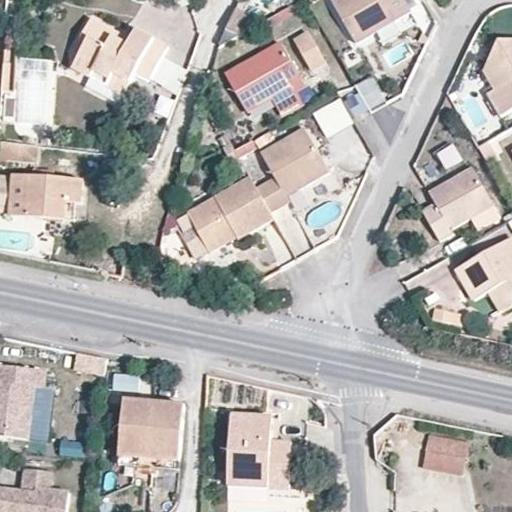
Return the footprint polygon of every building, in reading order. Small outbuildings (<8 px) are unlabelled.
[(191,6),(189,0),(174,0),(178,10),(191,6)] [(274,27),(310,7),(306,0),(270,21),(274,27)] [(412,14),(404,0),(336,0),(332,2),(357,46),(378,34),(376,30),(392,21),(394,24),(412,14)] [(267,22),(236,10),(232,20),(255,29),(267,22)] [(163,58),(169,49),(137,31),(131,42),(129,47),(113,38),(116,33),(92,20),(84,36),(89,39),(80,57),(73,69),(91,79),(108,88),(123,97),(125,98),(137,74),(150,81),(163,58)] [(232,20),(219,50),(255,29),(232,20)] [(401,36),(394,24),(392,21),(376,30),(378,34),(384,45),(401,36)] [(131,42),(116,33),(113,38),(129,47),(131,42)] [(327,65),(309,34),(295,42),(313,73),(327,65)] [(80,57),(89,39),(84,36),(74,53),(80,57)] [(511,44),(498,44),(485,73),(497,93),(490,97),(502,119),(511,112),(511,44)] [(273,100),(303,82),(282,45),(226,77),(248,115),(273,100)] [(15,66),(16,50),(7,49),(6,65),(15,66)] [(169,121),(188,72),(163,58),(150,81),(167,91),(155,114),(169,121)] [(13,94),(15,66),(6,65),(3,65),(1,93),(13,94)] [(357,85),(369,112),(386,104),(375,78),(357,85)] [(123,97),(108,88),(91,79),(86,88),(119,105),(123,97)] [(304,105),(297,94),(307,88),(303,82),(273,100),(283,118),(304,105)] [(347,99),(352,117),(366,112),(361,95),(347,99)] [(327,165),(359,160),(351,103),(319,107),(327,165)] [(330,175),(305,130),(262,155),(276,180),(257,191),(272,216),(291,204),(288,199),(330,175)] [(51,141),(52,132),(42,131),(42,140),(51,141)] [(240,160),(257,151),(252,143),(235,153),(240,160)] [(0,161),(37,165),(39,149),(0,144),(0,161)] [(438,153),(447,170),(464,161),(455,144),(438,153)] [(235,153),(231,145),(225,149),(229,157),(235,153)] [(240,160),(235,153),(229,157),(233,164),(240,160)] [(502,221),(473,170),(430,195),(437,206),(423,214),(441,244),(454,236),(452,231),(471,220),(479,234),(502,221)] [(54,180),(55,173),(34,172),(33,179),(54,180)] [(82,206),(84,182),(54,180),(33,179),(0,176),(0,214),(12,215),(11,218),(76,223),(77,205),(82,206)] [(240,241),(275,221),(272,216),(257,191),(251,180),(189,216),(210,254),(238,238),(240,241)] [(210,254),(189,216),(175,224),(197,262),(210,254)] [(511,240),(457,271),(475,303),(490,294),(501,287),(511,305),(511,240)] [(170,272),(172,262),(161,259),(159,269),(170,272)] [(511,307),(511,305),(501,287),(490,294),(502,314),(511,307)] [(463,328),(465,318),(437,311),(434,322),(463,328)] [(108,377),(109,361),(78,355),(75,370),(108,377)] [(0,437),(29,441),(36,389),(44,390),(46,373),(0,367),(0,437)] [(115,391),(138,390),(138,375),(114,376),(115,391)] [(181,463),(186,407),(125,403),(121,458),(139,460),(160,461),(181,463)] [(286,456),(286,443),(278,442),(272,442),(273,419),(233,417),(230,482),(270,485),(270,491),(290,492),(291,456),(286,456)] [(462,476),(469,445),(432,437),(426,469),(462,476)] [(63,441),(60,456),(88,460),(90,445),(63,441)] [(138,468),(139,460),(121,458),(120,467),(138,468)] [(180,472),(181,463),(160,461),(159,470),(180,472)] [(67,511),(70,495),(50,493),(53,475),(25,471),(23,489),(37,491),(36,495),(23,493),(0,490),(0,511),(67,511)] [(270,491),(270,485),(230,482),(230,488),(270,491)]
